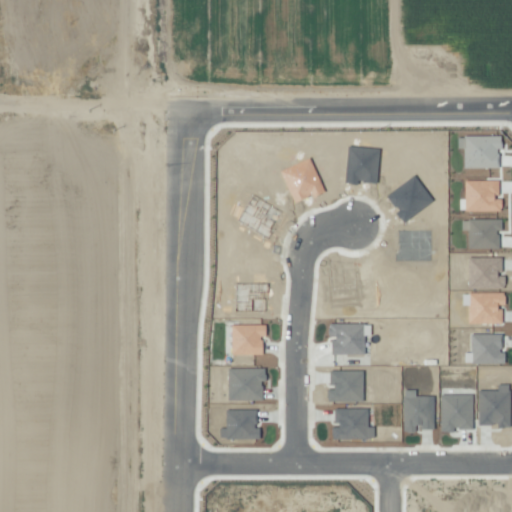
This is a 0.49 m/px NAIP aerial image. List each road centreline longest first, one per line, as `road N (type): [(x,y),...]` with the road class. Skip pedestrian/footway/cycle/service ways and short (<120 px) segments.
road 1 (secondary): [(165,511),(167,100)]
road 2 (residential): [(166,465),(511,465)]
road 3 (tertiary): [(511,99),(167,100)]
road 4 (residential): [(352,224),(313,232),(300,248),(295,465)]
